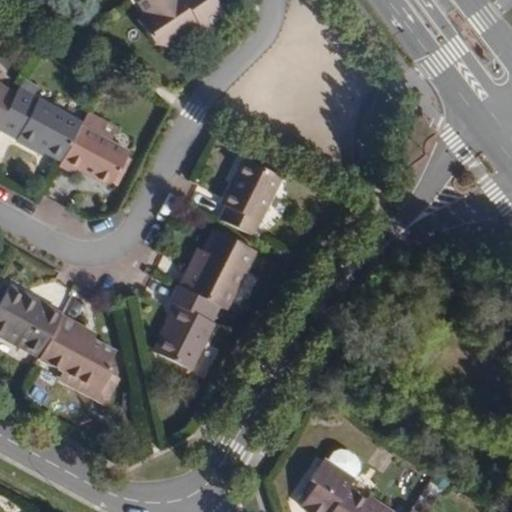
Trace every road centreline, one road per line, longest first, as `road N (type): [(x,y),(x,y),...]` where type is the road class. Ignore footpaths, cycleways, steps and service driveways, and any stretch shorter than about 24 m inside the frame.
road 1 (residential): [(0,219),(60,252),(111,246),(193,115),(256,35),(264,0)]
road 2 (residential): [(410,224),(322,287),(177,511)]
road 3 (secondary): [(381,0),(476,126)]
road 4 (residential): [(0,439),(133,511)]
road 5 (residential): [(476,126),(420,185),(410,224)]
